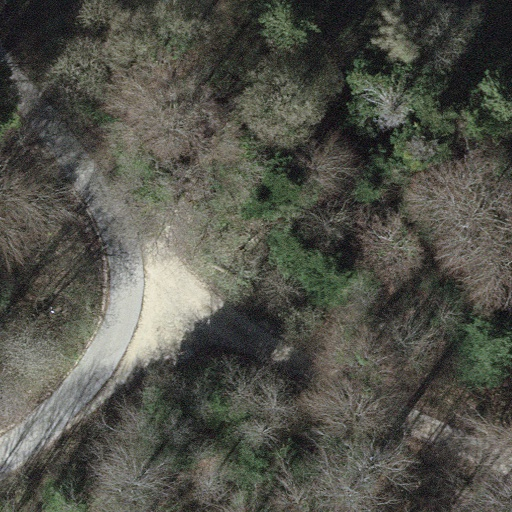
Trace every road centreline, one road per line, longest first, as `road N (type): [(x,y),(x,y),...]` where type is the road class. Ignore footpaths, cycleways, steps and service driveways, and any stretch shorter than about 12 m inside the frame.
road 1 (track): [(0,459),(89,396),(127,305),(126,267),(101,201),(0,61)]
road 2 (track): [(511,428),(126,267)]
